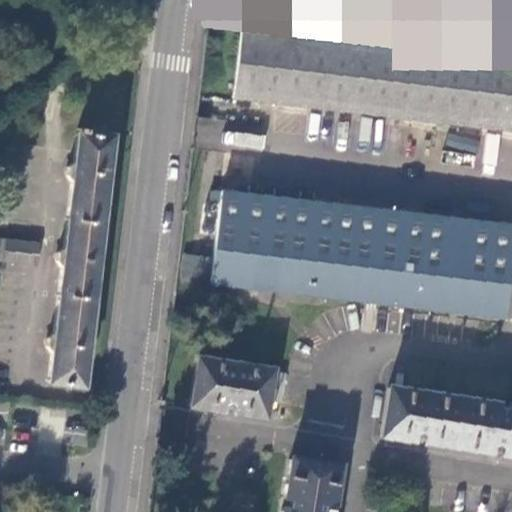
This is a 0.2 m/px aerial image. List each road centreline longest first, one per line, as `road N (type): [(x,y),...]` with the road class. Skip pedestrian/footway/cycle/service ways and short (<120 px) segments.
road 1 (tertiary): [(178,0),(122,476)]
road 2 (residential): [(122,476),(0,464)]
